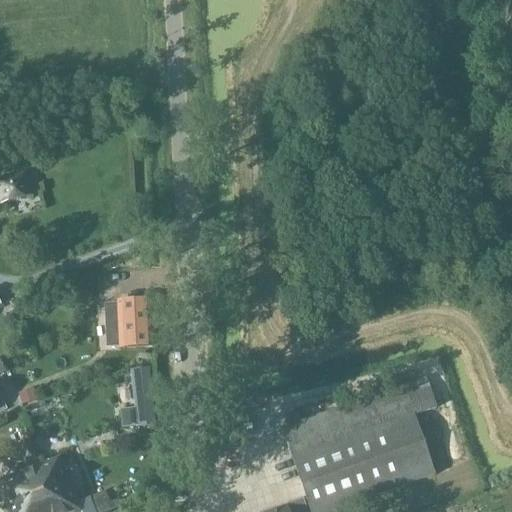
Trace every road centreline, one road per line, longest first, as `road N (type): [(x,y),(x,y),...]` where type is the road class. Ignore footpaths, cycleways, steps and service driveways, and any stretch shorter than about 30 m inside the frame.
road 1 (unknown): [(511,413),(473,335),(444,313),(297,346),(271,334),(254,97),(295,0)]
road 2 (residential): [(191,511),(174,0)]
